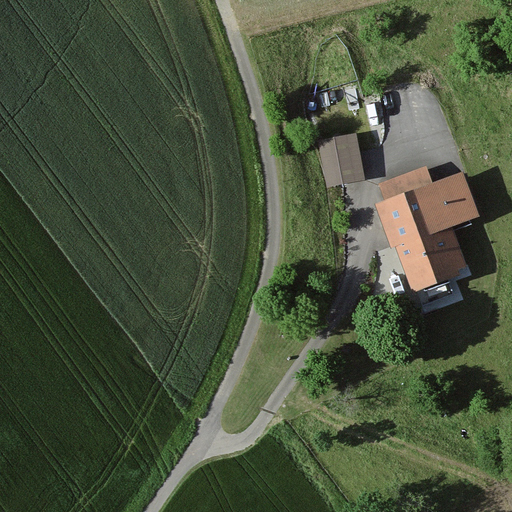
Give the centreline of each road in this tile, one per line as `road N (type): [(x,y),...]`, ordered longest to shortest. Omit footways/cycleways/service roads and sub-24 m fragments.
road 1 (unclassified): [(221,0),(258,112),(274,214),(251,325),(198,442)]
road 2 (residential): [(198,442),(231,444),(258,427),(363,274)]
